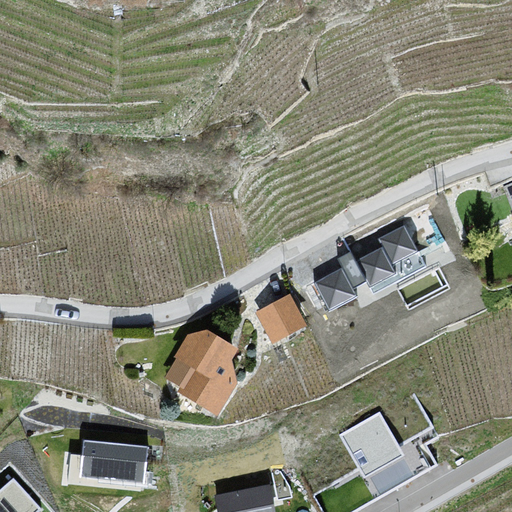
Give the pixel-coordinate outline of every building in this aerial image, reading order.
[(345,266),(317,276),(327,304),(355,293),(345,266)] [(291,293),(255,312),(270,340),(306,321),(291,293)] [(206,328),(187,333),(173,356),(177,357),(165,377),(181,386),(178,390),(217,412),(236,380),(230,358),(237,347),(206,328)] [(412,391),(339,435),(358,466),(312,494),(322,511),(358,511),(438,464),(427,445),(440,437),(412,391)] [(145,446),(83,440),(80,474),(142,480),(145,446)] [(13,480),(0,491),(0,511),(36,511),(39,510),(13,480)] [(275,511),(270,484),(214,495),(217,511),(275,511)]
